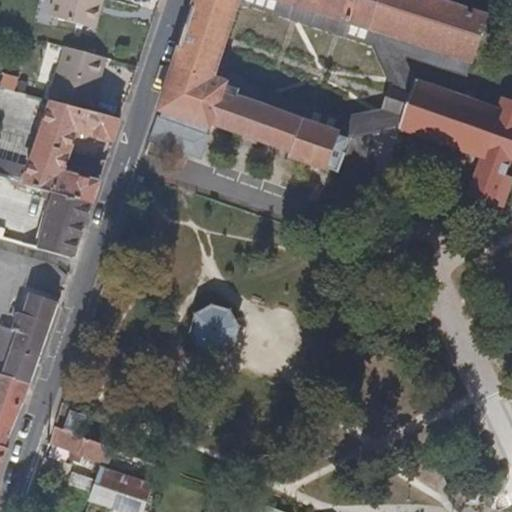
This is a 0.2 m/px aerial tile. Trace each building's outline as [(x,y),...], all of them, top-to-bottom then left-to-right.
[(53,0),(46,24),(84,34),(94,5),(99,7),(101,0),(53,0)] [(196,0),(158,115),(184,124),(209,132),(212,126),(286,150),(284,156),(326,170),(339,129),(225,93),(226,84),(191,71),(214,0),(279,0),(469,64),(483,23),(416,0),(196,0)] [(343,131),(397,130),(333,109),(256,85),(246,76),(230,72),(214,59),(232,6),(234,0),(214,0),(191,71),(226,84),(225,93),(339,129),(338,135),(341,136),(343,131)] [(469,64),(279,0),(234,0),(232,6),(240,3),(361,46),(404,60),(464,80),(469,64)] [(94,5),(84,34),(91,36),(99,7),(94,5)] [(333,109),(397,130),(412,87),(401,64),(404,60),(361,46),(387,86),(378,109),(333,109)] [(63,51),(50,101),(90,112),(104,62),(63,51)] [(480,158),(470,196),(505,207),(511,181),(511,179),(506,177),(510,160),(511,159),(511,103),(498,99),(494,111),(412,87),(397,130),(480,158)] [(50,101),(35,144),(70,153),(77,130),(106,138),(113,140),(120,119),(90,112),(50,101)] [(184,124),(158,115),(149,142),(200,160),(209,132),(184,124)] [(70,153),(35,144),(21,186),(43,193),(91,206),(98,183),(63,173),(70,153)] [(0,217),(10,183),(0,180),(0,217)] [(11,191),(41,200),(43,193),(21,186),(14,185),(11,191)] [(47,215),(35,248),(69,257),(75,253),(91,206),(43,193),(41,200),(37,211),(47,215)] [(0,375),(31,384),(58,302),(29,294),(22,314),(17,316),(12,332),(0,328),(0,329),(0,375)] [(217,299),(180,316),(197,353),(235,336),(217,299)] [(0,449),(2,450),(31,384),(0,375),(0,449)] [(69,415),(63,431),(75,436),(80,419),(69,415)] [(52,428),(48,443),(102,462),(105,454),(109,455),(106,464),(155,480),(159,467),(82,439),(75,436),(63,431),(52,428)] [(94,495),(91,505),(110,511),(143,511),(152,488),(103,472),(94,495)] [(484,474),(486,492),(503,490),(502,473),(484,474)] [(71,474),(66,485),(91,495),(95,482),(71,474)] [(229,511),(235,494),(220,489),(214,509),(221,511),(229,511)] [(283,511),(235,494),(229,511),(283,511)]
